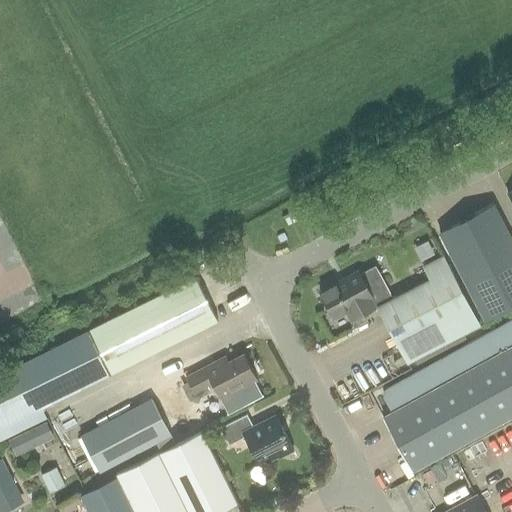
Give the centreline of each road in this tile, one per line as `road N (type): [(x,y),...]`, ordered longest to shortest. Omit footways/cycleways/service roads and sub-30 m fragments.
road 1 (unclassified): [(360,480),(257,280),(511,149)]
road 2 (unknown): [(271,307),(95,404)]
